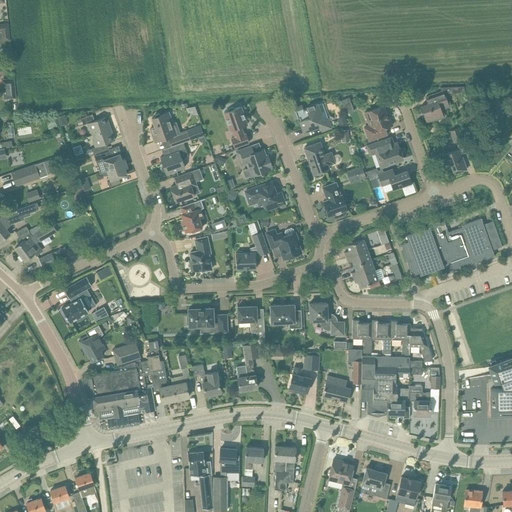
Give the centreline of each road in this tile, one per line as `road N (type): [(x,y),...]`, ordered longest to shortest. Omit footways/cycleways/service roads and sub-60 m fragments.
road 1 (tertiary): [(324,427),(286,417),(221,417),(87,446)]
road 2 (residential): [(152,233),(167,249),(177,286),(188,290),(255,286),(317,266)]
road 3 (tertiary): [(87,446),(62,359),(23,294)]
road 4 (residential): [(447,458),(448,364),(433,315),(419,304)]
road 5 (residential): [(23,294),(152,233)]
road 6 (residential): [(323,235),(311,223),(269,107)]
road 7 (tertiary): [(447,458),(324,427)]
road 8 (residential): [(152,233),(154,207),(123,117)]
road 9 (residential): [(419,304),(351,303),(317,266)]
